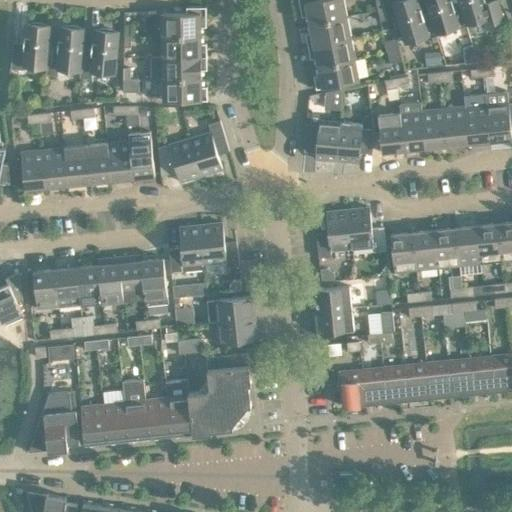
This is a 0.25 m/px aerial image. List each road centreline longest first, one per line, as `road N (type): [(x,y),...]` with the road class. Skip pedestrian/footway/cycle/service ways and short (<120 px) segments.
road 1 (residential): [(298,466),(0,467)]
road 2 (residential): [(298,466),(270,187)]
road 3 (residential): [(226,0),(232,87),(270,187)]
road 4 (residential): [(175,204),(150,234),(0,247)]
road 5 (residential): [(270,187),(285,123),(277,0)]
road 6 (residential): [(0,210),(149,196),(170,204)]
road 7 (residential): [(511,198),(406,208),(363,184)]
road 8 (residential): [(363,184),(391,172),(511,161)]
road 9 (residential): [(298,466),(419,454)]
